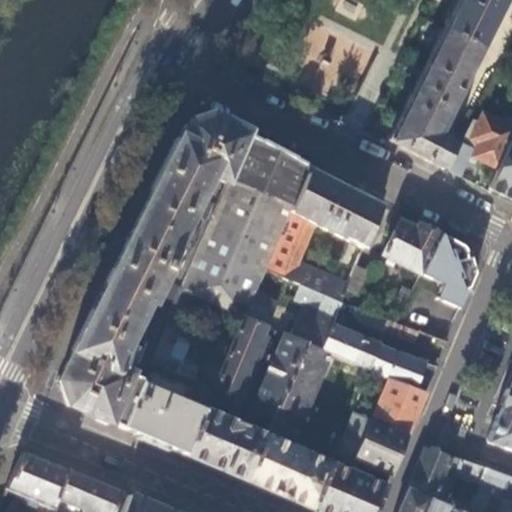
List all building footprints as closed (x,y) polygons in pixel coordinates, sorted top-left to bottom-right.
[(456,0),(442,30),(480,49),(504,0),(456,0)] [(480,49),(442,30),(386,141),(443,169),(454,147),(436,137),(480,49)] [(456,133),(462,136),(475,113),(470,110),(456,133)] [(447,172),(458,177),(466,160),(475,163),(476,160),(496,169),(511,140),(511,137),(511,127),(481,114),(477,123),(472,121),(459,145),(447,172)] [(148,363),(179,290),(228,178),(246,137),(209,118),(184,127),(58,383),(66,406),(119,429),(139,384),(148,363)] [(246,137),(228,178),(293,206),(309,169),(246,137)] [(511,140),(496,169),(488,187),(511,199),(511,140)] [(382,206),(309,169),(293,206),(264,271),(291,283),(299,265),(303,254),(314,225),(363,250),(382,206)] [(228,178),(179,290),(195,296),(244,318),(254,294),(264,271),(293,206),(228,178)] [(419,274),(439,235),(418,224),(415,230),(399,222),(382,256),(419,274)] [(463,249),(462,246),(439,235),(419,274),(443,285),(437,300),(460,310),(475,273),(469,258),(465,260),(464,257),(464,251),(463,249)] [(299,265),(291,283),(295,285),(299,287),(339,305),(345,290),(348,285),(299,265)] [(368,273),(356,267),(352,275),(348,285),(345,290),(358,296),(368,273)] [(339,305),(299,287),(295,295),(304,299),(302,304),(334,318),(336,313),(339,305)] [(396,305),(403,308),(411,292),(404,288),(396,305)] [(195,296),(179,290),(148,363),(176,375),(181,361),(170,357),(195,296)] [(352,309),(358,296),(345,290),(339,305),(350,309),(352,309)] [(276,303),(254,294),(244,318),(243,319),(261,327),(266,318),(269,319),(276,303)] [(334,318),(302,304),(289,338),(305,345),(320,350),(334,318)] [(352,309),(350,309),(349,312),(352,313),(357,321),(367,326),(372,316),(352,309)] [(346,318),(336,313),(334,318),(320,350),(339,359),(350,364),(366,371),(379,346),(341,331),(346,318)] [(267,330),(261,327),(243,319),(213,391),(213,392),(235,401),(267,330)] [(386,332),(390,323),(382,320),(378,328),(386,332)] [(413,343),(418,333),(395,325),(390,323),(386,332),(385,333),(413,343)] [(277,408),(305,345),(289,338),(283,336),(251,408),(274,416),(277,408)] [(339,359),(320,350),(305,345),(277,408),(295,416),(297,417),(300,411),(322,360),(337,366),(339,359)] [(425,395),(436,367),(379,346),(366,371),(368,372),(384,379),(387,380),(425,395)] [(368,372),(366,371),(350,364),(344,376),(362,384),(364,382),(368,372)] [(384,379),(368,372),(364,382),(379,389),(384,379)] [(407,438),(425,395),(387,380),(370,418),(387,425),(385,429),(407,438)] [(188,405),(139,384),(119,429),(185,457),(204,413),(188,405)] [(197,384),(188,405),(204,413),(206,409),(213,392),(213,391),(197,384)] [(511,387),(510,391),(501,418),(495,415),(484,441),(511,451),(511,387)] [(312,510),(329,463),(316,457),(283,443),(295,416),(277,408),(274,416),(266,436),(248,483),(312,510)] [(185,457),(248,483),(266,436),(206,409),(204,413),(185,457)] [(350,462),(368,422),(355,416),(357,411),(352,409),(349,417),(341,435),(333,454),(350,462)] [(341,435),(349,417),(336,411),(328,429),(341,435)] [(389,476),(407,438),(385,429),(368,422),(350,462),(356,464),(389,476)] [(316,457),(329,463),(333,454),(341,435),(328,429),(316,457)] [(460,459),(448,456),(447,457),(423,448),(407,487),(445,502),(452,482),(443,478),(446,472),(454,475),(460,459)] [(85,511),(111,511),(120,493),(96,483),(41,460),(21,451),(18,456),(14,466),(3,489),(55,511),(56,511),(61,502),(85,511)] [(353,473),(356,464),(350,462),(333,454),(329,463),(353,473)] [(487,470),(460,459),(454,475),(481,484),(487,470)] [(312,510),(315,511),(375,511),(386,487),(353,473),(329,463),(312,510)] [(511,503),(511,479),(487,470),(481,484),(478,491),(511,503)] [(457,511),(406,490),(396,511),(457,511)] [(164,511),(125,495),(117,511),(164,511)] [(24,511),(26,508),(23,504),(11,499),(5,511),(24,511)]
